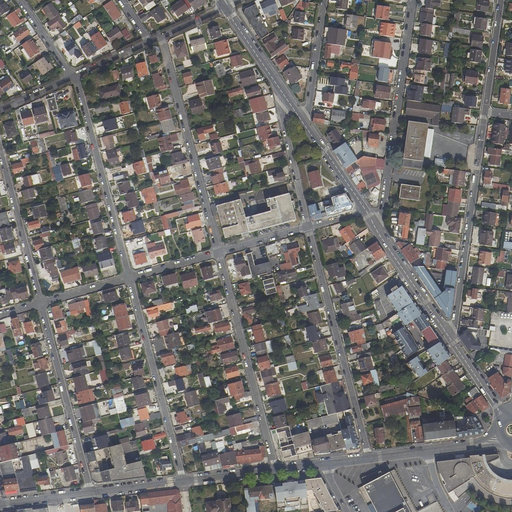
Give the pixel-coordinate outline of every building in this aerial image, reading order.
[(10,10),(3,0),(1,0),(0,1),(0,16),(0,17),(2,15),(8,12),(10,10)] [(177,17),(189,9),(182,0),(171,8),(172,9),(171,11),(173,14),(174,13),(177,17)] [(205,0),(186,0),(194,11),(207,2),(205,0)] [(275,7),(271,0),(269,0),(259,4),(263,12),(275,7)] [(347,11),(348,0),(337,0),(337,9),(347,11)] [(427,0),(426,9),(433,9),(433,6),(440,7),(441,1),(438,1),(437,0),(427,0)] [(476,10),(488,12),(489,2),(479,0),(479,1),(478,1),(476,10)] [(103,6),(111,18),(114,16),(115,15),(110,9),(113,6),(110,1),(103,6)] [(121,16),(111,1),(110,1),(113,6),(110,9),(115,15),(114,16),(116,20),(121,16)] [(145,7),(148,11),(156,5),(153,1),(145,7)] [(304,2),(300,1),(294,10),(303,11),(303,8),(309,9),(309,3),(304,2)] [(51,3),(42,9),(50,21),(59,15),(51,3)] [(245,9),(244,14),(261,40),(270,34),(256,4),(245,9)] [(378,6),(376,19),(388,21),(390,8),(378,6)] [(145,14),(144,13),(139,17),(142,22),(153,15),(158,23),(165,18),(158,7),(150,13),(149,11),(145,14)] [(20,20),(16,15),(21,12),(19,8),(6,17),(14,28),(23,21),(22,19),(20,20)] [(433,9),(426,9),(422,8),(419,23),(422,24),(435,25),(436,18),(433,17),(434,10),(433,9)] [(96,18),(104,12),(103,9),(94,16),(96,18)] [(287,19),(283,9),(279,11),(284,24),(287,19)] [(304,24),(305,13),(296,12),(295,23),(304,24)] [(356,28),(358,16),(347,15),(345,27),(356,28)] [(59,16),(58,16),(50,21),(47,23),(52,31),(56,28),(59,32),(67,26),(59,16)] [(366,17),(364,33),(368,34),(368,31),(366,31),(366,30),(368,30),(368,27),(371,27),(371,24),(374,24),(375,19),(366,17)] [(486,31),(487,19),(475,18),(474,22),(475,22),(474,29),(486,31)] [(434,37),(436,25),(435,25),(422,24),(420,35),(434,37)] [(18,42),(30,34),(25,26),(13,35),(18,42)] [(212,40),(222,37),(219,26),(209,28),(212,40)] [(106,35),(112,44),(123,37),(117,27),(106,35)] [(329,43),(331,43),(331,44),(340,45),(345,46),(347,31),(332,29),(325,28),(325,32),(331,32),(329,43)] [(303,41),(305,30),(294,29),(292,39),(303,41)] [(95,37),(91,30),(87,33),(95,45),(97,43),(95,41),(96,41),(94,38),(95,37)] [(81,48),(88,58),(99,51),(95,45),(87,33),(84,35),(89,43),(81,48)] [(273,57),(276,54),(278,56),(288,49),(289,48),(289,45),(287,46),(283,41),(276,46),(274,42),(277,40),(274,34),(263,42),(273,57)] [(472,35),(471,46),(482,48),(484,37),(472,35)] [(104,38),(97,43),(95,45),(99,51),(100,53),(110,46),(104,38)] [(207,49),(206,45),(204,39),(191,42),(193,52),(207,49)] [(38,48),(35,47),(31,40),(22,46),(30,58),(39,52),(39,50),(38,48)] [(218,57),(230,54),(226,40),(214,43),(218,57)] [(65,47),(71,56),(80,50),(74,41),(65,47)] [(437,49),(438,43),(425,41),(424,48),(437,49)] [(388,58),(389,52),(390,52),(392,44),(380,42),(377,58),(384,59),(384,57),(388,58)] [(178,58),(188,55),(185,43),(174,46),(178,58)] [(339,48),(340,45),(331,44),(326,44),(324,58),(331,59),(332,47),(339,48)] [(289,53),(290,51),(288,49),(278,56),(275,59),(282,69),(283,69),(285,72),(294,66),(292,62),(289,63),(284,56),(289,53)] [(471,50),(469,62),(480,63),(482,51),(471,50)] [(148,54),(151,64),(158,62),(157,58),(155,52),(148,54)] [(228,69),(238,66),(236,56),(225,59),(228,69)] [(51,70),(48,64),(44,58),(35,64),(43,75),(51,70)] [(431,59),(419,58),(417,70),(424,71),(432,72),(433,68),(430,68),(431,59)] [(218,78),(220,78),(226,76),(221,64),(220,64),(219,63),(216,64),(215,61),(212,62),(214,67),(218,78)] [(139,77),(148,75),(145,63),(136,65),(139,77)] [(355,80),(355,78),(357,79),(359,69),(357,69),(358,66),(352,65),(352,64),(347,63),(347,68),(351,69),(350,79),(355,80)] [(124,80),(133,77),(131,66),(121,69),(124,80)] [(292,85),(302,78),(294,66),(285,72),(284,73),(292,85)] [(378,81),(393,83),(395,70),(380,68),(378,81)] [(424,71),(417,70),(414,70),(414,74),(415,74),(415,78),(414,82),(424,84),(425,76),(424,76),(424,71)] [(20,76),(25,84),(33,78),(28,71),(20,76)] [(242,84),(240,85),(240,88),(242,88),(256,83),(253,71),(250,72),(250,71),(239,74),(242,84)] [(477,80),(478,73),(467,71),(466,75),(464,75),(464,79),(466,79),(465,83),(478,85),(479,80),(477,80)] [(186,85),(188,84),(188,86),(193,85),(190,73),(183,74),(186,85)] [(154,79),(156,87),(159,87),(164,85),(162,77),(160,77),(154,79)] [(344,87),(345,79),(332,77),(331,85),(344,87)] [(14,86),(8,78),(0,83),(0,86),(4,93),(14,86)] [(201,99),(215,95),(211,80),(197,83),(196,84),(200,99),(201,99)] [(101,99),(120,94),(118,86),(99,90),(101,99)] [(389,99),(390,88),(377,86),(375,97),(389,99)] [(259,87),(257,88),(257,87),(251,88),(251,90),(246,91),(248,98),(261,94),(259,87)] [(229,97),(243,94),(242,88),(240,88),(227,91),(229,97)] [(499,103),(509,104),(510,95),(511,90),(501,89),(499,103)] [(417,101),(418,92),(408,91),(407,100),(417,101)] [(338,94),(326,93),(325,92),(323,101),(333,102),(333,103),(337,104),(339,94),(338,94)] [(157,95),(146,98),(149,110),(161,106),(157,95)] [(466,96),(467,95),(463,95),(463,100),(466,101),(465,106),(476,107),(477,98),(466,96)] [(58,110),(55,97),(46,99),(50,112),(58,110)] [(250,100),(254,114),(256,113),(266,111),(262,97),(250,100)] [(201,99),(200,99),(189,102),(193,114),(204,111),(201,99)] [(377,106),(376,106),(376,102),(376,101),(363,99),(363,103),(361,103),(361,107),(377,110),(377,106)] [(130,113),(130,112),(133,111),(130,100),(122,103),(124,114),(130,113)] [(439,120),(441,106),(407,101),(405,115),(409,115),(432,119),(431,125),(438,126),(439,120)] [(110,111),(108,105),(94,108),(96,114),(110,111)] [(38,109),(38,108),(32,110),(36,123),(36,124),(49,121),(46,107),(38,109)] [(470,109),(453,107),(451,122),(463,124),(464,118),(464,115),(470,116),(470,109)] [(157,111),(160,122),(161,122),(171,119),(169,108),(157,111)] [(241,108),(234,110),(235,117),(242,116),(241,108)] [(267,121),(270,120),(268,110),(266,111),(256,113),(258,123),(264,122),(265,124),(268,123),(267,121)] [(331,121),(344,123),(345,111),(333,110),(331,121)] [(24,126),(33,124),(34,123),(31,112),(21,114),(24,126)] [(76,125),(73,112),(58,116),(61,129),(76,125)] [(359,118),(364,119),(365,114),(359,113),(353,112),(352,119),(359,121),(359,118)] [(137,128),(134,114),(113,119),(114,121),(115,121),(115,122),(122,121),(125,132),(134,129),(137,128)] [(315,114),(314,120),(314,123),(328,124),(328,121),(325,120),(325,116),(315,114)] [(371,124),(373,125),(373,129),(384,131),(386,120),(374,118),(374,119),(371,119),(371,124)] [(164,133),(174,131),(171,119),(161,122),(164,133)] [(422,169),(424,157),(428,129),(428,124),(409,121),(402,166),(422,169)] [(8,137),(17,134),(13,122),(4,125),(8,137)] [(40,138),(39,134),(36,124),(36,123),(34,123),(33,124),(34,126),(31,127),(32,130),(34,129),(37,139),(40,138)] [(506,125),(495,123),(494,133),(505,135),(505,129),(506,125)] [(269,125),(257,128),(261,142),(272,139),(269,125)] [(207,128),(206,127),(197,129),(200,140),(205,139),(204,133),(208,132),(207,128)] [(335,129),(328,135),(337,148),(345,143),(335,129)] [(430,158),(434,130),(428,129),(424,157),(430,158)] [(67,143),(77,141),(74,130),(64,133),(67,143)] [(374,144),(378,144),(380,133),(373,132),(369,131),(362,130),(362,131),(363,134),(369,134),(368,145),(374,145),(374,144)] [(503,145),(505,135),(494,133),(492,143),(503,145)] [(158,139),(161,154),(172,151),(173,150),(171,142),(178,140),(176,134),(160,138),(158,139)] [(102,137),(104,147),(106,147),(114,144),(112,135),(102,137)] [(280,145),(278,138),(272,139),(261,142),(258,143),(259,146),(269,144),(270,149),(274,148),(274,147),(280,145)] [(36,141),(36,140),(34,141),(34,142),(31,143),(31,146),(30,146),(31,149),(32,149),(33,154),(39,152),(38,147),(40,146),(41,152),(46,151),(44,139),(36,141)] [(220,142),(211,144),(213,155),(223,152),(220,142)] [(337,148),(333,151),(346,169),(356,162),(358,160),(346,142),(345,143),(337,148)] [(72,151),(75,162),(81,160),(79,153),(86,152),(87,151),(85,144),(77,146),(78,149),(72,151)] [(114,150),(114,148),(107,150),(107,153),(110,165),(119,163),(116,151),(114,151),(114,150)] [(501,150),(489,148),(488,154),(492,155),(490,165),(499,166),(501,150)] [(173,154),(176,166),(188,163),(187,157),(183,158),(181,151),(173,154)] [(375,166),(376,165),(384,166),(385,159),(363,156),(358,160),(356,162),(359,167),(375,166)] [(219,157),(207,160),(210,171),(213,170),(222,168),(219,157)] [(134,169),(137,176),(144,174),(149,173),(147,165),(145,158),(140,159),(134,161),(134,169)] [(251,175),(261,172),(258,159),(252,160),(252,163),(249,164),(249,165),(251,175)] [(19,171),(24,170),(22,162),(12,165),(14,174),(20,173),(19,171)] [(346,169),(349,174),(359,167),(356,162),(346,169)] [(69,163),(56,166),(52,167),(54,173),(63,171),(64,175),(70,174),(69,171),(71,171),(69,163)] [(212,181),(212,182),(213,186),(225,183),(223,173),(224,173),(223,168),(222,168),(213,170),(214,175),(211,176),(212,181)] [(463,187),(466,172),(443,168),(442,173),(454,175),(453,185),(463,187)] [(278,181),(278,183),(286,181),(282,169),(268,173),(269,176),(273,175),(274,182),(278,181)] [(158,186),(158,188),(175,184),(174,183),(173,182),(172,181),(170,182),(167,171),(154,174),(153,172),(152,172),(149,173),(150,177),(153,187),(157,186),(158,186)] [(312,189),(322,186),(318,171),(308,173),(312,189)] [(486,171),(483,188),(503,191),(509,191),(510,186),(492,183),(492,177),(492,173),(491,173),(491,172),(486,171)] [(128,173),(113,177),(114,182),(129,178),(128,173)] [(377,182),(373,173),(363,177),(367,186),(377,182)] [(26,187),(40,183),(37,174),(23,178),(26,187)] [(82,188),(92,185),(89,174),(79,176),(82,188)] [(356,176),(352,179),(360,191),(366,187),(363,182),(360,184),(356,176)] [(177,195),(190,191),(187,180),(181,181),(181,185),(175,187),(177,195)] [(129,181),(118,184),(121,195),(126,194),(132,193),(129,181)] [(225,193),(229,191),(227,182),(225,183),(213,186),(215,195),(221,193),(225,193)] [(419,201),(421,187),(401,184),(399,198),(419,201)] [(450,189),(448,201),(461,203),(461,199),(460,199),(461,190),(458,190),(459,187),(454,186),(454,189),(450,189)] [(153,202),(157,202),(155,193),(153,187),(141,190),(143,197),(144,197),(146,204),(153,202)] [(36,197),(33,188),(21,192),(22,195),(24,195),(24,196),(25,200),(36,197)] [(82,204),(93,201),(90,189),(79,192),(82,204)] [(482,203),(482,208),(506,211),(509,191),(503,191),(501,206),(482,203)] [(128,204),(130,209),(140,206),(135,192),(132,193),(126,194),(127,199),(128,204)] [(184,206),(181,207),(183,211),(194,208),(192,200),(194,199),(192,192),(181,195),(184,206)] [(270,207),(271,211),(259,214),(253,216),(247,218),(246,218),(249,232),(250,233),(252,232),(296,220),(289,194),(266,200),(268,207),(270,207)] [(351,210),(350,204),(344,195),(333,197),(335,206),(327,209),(329,216),(351,210)] [(249,236),(248,232),(249,232),(246,218),(245,214),(243,215),(239,200),(217,206),(225,239),(241,234),(242,238),(249,236)] [(461,203),(448,201),(446,217),(457,218),(459,207),(460,207),(461,203)] [(318,211),(316,202),(308,205),(311,218),(315,220),(323,218),(321,210),(318,211)] [(86,206),(90,220),(94,219),(101,217),(97,203),(86,206)] [(44,205),(32,208),(33,213),(35,212),(36,219),(47,216),(44,205)] [(183,211),(161,217),(163,225),(164,231),(169,230),(166,219),(170,218),(178,216),(178,215),(193,211),(193,212),(199,210),(198,207),(194,208),(183,211)] [(125,223),(136,220),(134,211),(123,214),(125,223)] [(0,229),(11,227),(7,212),(0,213),(0,229)] [(484,218),(486,218),(485,225),(494,226),(496,213),(485,212),(484,218)] [(410,215),(400,213),(398,225),(409,227),(410,215)] [(187,229),(201,225),(198,215),(187,218),(189,224),(186,225),(187,229)] [(90,220),(94,235),(105,233),(102,221),(95,223),(94,219),(90,220)] [(30,229),(40,226),(38,220),(28,223),(30,229)] [(457,231),(458,221),(450,220),(449,230),(457,231)] [(139,224),(137,224),(137,223),(126,226),(128,235),(133,234),(133,232),(138,231),(138,230),(141,230),(139,224)] [(339,232),(347,243),(355,237),(350,230),(352,228),(350,226),(348,227),(347,227),(339,232)] [(14,229),(12,230),(11,227),(0,229),(0,237),(1,242),(14,238),(12,232),(14,232),(15,232),(14,229)] [(406,240),(408,229),(400,228),(398,237),(402,238),(402,240),(406,240)] [(202,235),(203,234),(202,229),(192,231),(196,244),(205,242),(204,237),(203,237),(202,235)] [(419,234),(418,234),(416,244),(424,246),(425,234),(426,229),(424,229),(420,229),(419,234)] [(439,248),(441,231),(426,229),(425,234),(430,235),(429,246),(432,247),(438,248),(439,248)] [(492,246),(494,232),(482,231),(480,245),(492,246)] [(70,234),(72,241),(75,241),(78,239),(77,237),(75,238),(74,233),(70,234)] [(95,239),(98,250),(108,247),(105,236),(95,239)] [(336,250),(334,240),(333,236),(321,239),(322,243),(325,253),(336,250)] [(42,238),(33,241),(36,251),(39,250),(45,248),(42,238)] [(349,247),(356,256),(366,250),(359,240),(349,247)] [(73,243),(76,256),(82,254),(80,247),(76,248),(74,242),(73,243)] [(367,249),(376,262),(386,255),(376,242),(367,249)] [(409,243),(398,242),(397,243),(411,264),(419,258),(417,256),(413,250),(409,243)] [(16,252),(13,243),(4,246),(5,251),(6,255),(16,252)] [(164,243),(148,248),(151,257),(167,253),(164,243)] [(278,253),(276,243),(265,246),(268,256),(278,253)] [(300,252),(298,244),(286,247),(288,252),(292,267),(294,266),(299,264),(296,253),(300,252)] [(346,248),(344,245),(340,248),(336,250),(338,254),(346,248)] [(45,248),(39,250),(41,259),(42,261),(54,258),(51,247),(45,248)] [(451,250),(447,249),(439,248),(438,248),(436,260),(446,262),(447,262),(448,255),(450,255),(451,250)] [(136,265),(147,262),(144,249),(133,252),(136,265)] [(292,267),(288,252),(284,253),(284,254),(286,263),(280,265),(281,272),(292,269),(292,267)] [(490,265),(492,253),(480,252),(479,264),(490,265)] [(110,253),(97,256),(100,269),(114,265),(110,253)] [(255,266),(251,253),(246,255),(248,266),(252,278),(252,279),(258,278),(257,276),(266,273),(267,276),(273,274),(269,262),(255,266)] [(247,279),(252,278),(248,266),(246,266),(244,258),(235,260),(237,271),(240,271),(242,277),(246,275),(247,279)] [(49,269),(51,277),(59,275),(56,261),(55,259),(47,261),(49,269)] [(436,265),(436,269),(445,270),(446,262),(436,260),(434,260),(433,264),(436,265)] [(9,263),(12,274),(22,271),(19,261),(9,263)] [(339,269),(337,263),(327,266),(330,278),(340,275),(340,277),(346,276),(343,268),(339,269)] [(83,267),(86,277),(98,274),(95,264),(83,267)] [(388,277),(383,270),(384,270),(382,266),(371,274),(378,284),(388,277)] [(212,273),(213,273),(211,267),(202,269),(204,280),(213,278),(212,273)] [(423,267),(412,268),(419,277),(421,276),(446,313),(444,314),(447,319),(451,318),(457,272),(446,270),(443,294),(441,294),(423,267)] [(472,284),(482,285),(484,269),(474,267),(472,284)] [(63,283),(81,279),(78,268),(64,271),(63,268),(59,269),(63,283)] [(287,278),(297,276),(295,268),(292,269),(281,272),(277,273),(279,284),(281,284),(286,282),(288,282),(287,278)] [(188,273),(188,274),(180,276),(184,289),(198,285),(194,271),(188,273)] [(166,290),(179,287),(175,274),(163,277),(166,290)] [(419,277),(444,314),(446,313),(421,276),(419,277)] [(143,295),(156,292),(153,281),(141,284),(143,295)] [(242,296),(251,293),(249,282),(239,285),(242,296)] [(344,291),(340,283),(333,284),(337,294),(344,291)] [(10,286),(10,289),(13,300),(18,299),(18,300),(23,298),(26,298),(29,297),(26,287),(16,290),(15,285),(10,286)] [(299,299),(304,297),(307,296),(305,286),(302,287),(299,287),(298,285),(296,286),(299,299)] [(387,296),(398,312),(413,303),(401,286),(398,289),(396,286),(391,290),(392,292),(387,296)] [(162,288),(159,288),(162,299),(163,305),(168,303),(163,287),(162,288)] [(116,291),(115,292),(113,288),(103,290),(104,294),(103,295),(105,304),(119,300),(116,291)] [(6,304),(5,302),(13,300),(10,289),(0,291),(0,303),(1,303),(1,305),(6,304)] [(473,289),(473,291),(468,290),(466,290),(466,292),(468,292),(467,296),(472,297),(472,299),(477,300),(478,289),(473,289)] [(211,293),(211,292),(204,294),(206,303),(222,299),(220,291),(211,293)] [(306,308),(307,312),(324,307),(323,303),(319,304),(316,294),(307,296),(304,297),(305,302),(309,301),(310,307),(306,308)] [(92,315),(90,308),(88,300),(79,303),(79,301),(76,302),(76,303),(68,305),(70,311),(70,312),(86,308),(88,316),(92,315)] [(272,302),(274,308),(281,306),(280,303),(279,300),(272,302)] [(259,305),(258,302),(246,305),(247,308),(242,309),(247,325),(253,324),(252,321),(253,320),(251,314),(255,313),(253,307),(259,305)] [(346,312),(343,313),(344,317),(356,314),(353,302),(344,304),(344,307),(346,312)] [(125,303),(113,307),(116,319),(128,316),(125,303)] [(393,334),(404,326),(413,320),(421,314),(413,303),(398,312),(382,324),(388,337),(393,334)] [(186,308),(187,314),(198,311),(196,305),(186,308)] [(59,306),(51,308),(54,320),(64,317),(65,317),(64,312),(62,312),(61,308),(60,308),(59,306)] [(156,306),(155,307),(147,309),(149,319),(152,318),(153,319),(156,318),(155,317),(159,316),(158,310),(156,306)] [(209,324),(222,320),(219,306),(204,310),(204,313),(206,312),(209,324)] [(481,321),(483,322),(485,309),(473,308),(471,320),(478,321),(481,321)] [(376,325),(377,325),(382,324),(375,309),(363,313),(364,315),(368,314),(370,319),(374,318),(376,325)] [(511,319),(511,313),(507,313),(492,310),(491,318),(500,319),(500,317),(511,319)] [(308,314),(311,326),(322,323),(319,312),(308,314)] [(432,324),(424,312),(422,314),(428,324),(429,326),(432,324)] [(346,323),(362,319),(360,313),(356,314),(344,317),(346,323)] [(413,320),(421,332),(429,326),(428,324),(422,314),(421,314),(413,320)] [(132,328),(129,320),(128,316),(116,319),(119,331),(132,328)] [(67,330),(64,317),(54,320),(58,333),(67,330)] [(15,330),(20,328),(17,318),(12,319),(15,330)] [(164,336),(171,334),(167,319),(157,322),(161,337),(164,336)] [(468,324),(470,324),(470,328),(477,329),(478,321),(471,320),(463,319),(462,324),(468,325),(468,324)] [(34,335),(34,333),(31,322),(24,324),(27,337),(34,335)] [(228,326),(230,325),(229,322),(213,326),(214,329),(219,328),(220,332),(229,330),(228,326)] [(374,341),(388,337),(382,324),(377,325),(380,334),(378,335),(379,336),(374,337),(374,341)] [(196,334),(212,330),(211,325),(195,329),(196,334)] [(408,331),(407,331),(404,326),(393,334),(396,338),(395,339),(402,349),(401,350),(407,358),(419,350),(414,342),(415,341),(408,331)] [(421,332),(429,344),(437,338),(429,326),(421,332)] [(463,332),(464,333),(459,336),(466,347),(469,345),(470,346),(471,344),(473,347),(478,343),(470,332),(484,334),(485,330),(483,330),(480,329),(477,329),(470,328),(467,327),(467,330),(463,332)] [(256,343),(265,341),(262,329),(253,331),(256,343)] [(365,334),(363,329),(349,333),(352,341),(362,339),(361,335),(365,334)] [(70,347),(66,332),(58,334),(62,349),(70,347)] [(118,347),(131,343),(130,339),(128,340),(126,332),(115,335),(118,347)] [(183,347),(179,332),(171,334),(164,336),(168,351),(183,347)] [(216,350),(217,353),(225,351),(225,350),(234,347),(231,337),(217,340),(220,349),(216,350)] [(429,344),(431,347),(440,342),(437,338),(429,344)] [(327,346),(325,346),(323,339),(312,341),(316,353),(328,350),(327,346)] [(267,350),(265,342),(255,345),(258,356),(268,354),(266,350),(267,350)] [(426,351),(429,355),(442,346),(440,342),(431,347),(426,351)] [(34,354),(30,355),(31,359),(43,356),(40,343),(31,345),(34,354)] [(429,355),(437,366),(445,360),(450,357),(442,346),(429,355)] [(134,350),(131,351),(130,347),(119,350),(122,360),(124,359),(124,362),(136,359),(134,350)] [(68,357),(70,356),(71,363),(83,360),(82,355),(80,355),(78,349),(66,352),(68,357)] [(388,352),(393,364),(399,362),(394,350),(388,352)] [(475,350),(471,353),(475,360),(482,355),(479,351),(477,350),(475,350)] [(224,364),(237,361),(235,351),(221,355),(224,364)] [(173,352),(161,355),(162,361),(164,360),(165,366),(177,363),(176,359),(174,359),(173,352)] [(500,363),(500,365),(502,365),(504,365),(505,355),(494,353),(493,360),(497,361),(496,363),(500,363)] [(267,355),(257,358),(261,371),(274,367),(273,364),(270,365),(267,355)] [(285,357),(287,364),(295,362),(294,355),(285,357)] [(322,368),(333,365),(330,355),(320,358),(322,368)] [(502,374),(510,377),(511,375),(511,355),(505,355),(504,365),(502,374)] [(360,366),(361,372),(374,369),(370,356),(359,359),(360,366)] [(408,363),(419,378),(428,372),(425,368),(424,369),(422,367),(421,368),(419,365),(420,364),(418,362),(420,361),(417,357),(408,363)] [(49,360),(46,361),(46,358),(38,360),(38,363),(34,364),(35,369),(39,368),(40,370),(48,368),(47,364),(49,364),(49,360)] [(443,376),(452,369),(445,360),(437,366),(443,376)] [(75,372),(74,373),(75,378),(84,375),(89,374),(86,361),(73,365),(75,372)] [(142,363),(132,366),(135,377),(141,375),(143,375),(144,374),(142,363)] [(192,371),(190,365),(177,368),(180,377),(188,375),(187,372),(192,371)] [(228,379),(239,376),(237,366),(225,369),(227,375),(228,379)] [(279,369),(279,366),(274,367),(261,371),(264,382),(266,382),(267,383),(273,381),(273,380),(274,380),(272,371),(279,369)] [(434,368),(440,377),(443,376),(437,366),(434,368)] [(488,379),(501,399),(510,392),(511,380),(506,380),(503,381),(500,376),(499,367),(493,366),(495,369),(486,375),(489,378),(488,379)] [(443,376),(449,385),(458,379),(452,369),(443,376)] [(332,371),(324,373),(327,384),(338,381),(335,374),(334,375),(332,371)] [(106,372),(101,374),(105,386),(105,385),(110,384),(106,372)] [(38,388),(49,384),(47,373),(41,375),(41,374),(35,375),(38,388)] [(364,385),(372,382),(370,374),(362,376),(364,385)] [(79,392),(88,390),(84,375),(75,378),(79,392)] [(143,382),(141,375),(135,377),(131,378),(134,390),(145,387),(144,382),(143,382)] [(462,385),(468,381),(464,375),(458,379),(449,385),(448,386),(452,392),(450,392),(453,396),(464,388),(462,385)] [(440,377),(447,387),(448,386),(449,385),(443,376),(440,377)] [(186,390),(183,378),(168,382),(169,387),(176,385),(178,392),(186,390)] [(119,381),(110,384),(111,387),(113,386),(114,390),(115,394),(122,392),(119,381)] [(227,385),(226,387),(229,397),(234,396),(244,393),(241,381),(229,384),(227,385)] [(328,415),(337,413),(351,409),(348,400),(346,400),(344,392),(341,393),(341,390),(340,387),(338,388),(337,385),(339,384),(338,381),(327,384),(320,386),(321,392),(315,393),(318,404),(324,402),(328,415)] [(268,397),(281,394),(278,382),(265,386),(268,397)] [(379,392),(393,388),(392,383),(378,387),(379,392)] [(483,414),(491,409),(476,387),(469,392),(471,396),(465,400),(467,404),(465,406),(471,414),(480,409),(481,411),(483,414)] [(44,398),(41,399),(42,404),(51,402),(50,399),(54,398),(52,390),(48,391),(48,389),(42,390),(44,398)] [(95,401),(92,389),(88,390),(79,392),(77,393),(76,393),(79,405),(95,401)] [(200,405),(196,390),(184,394),(188,408),(200,405)] [(240,400),(240,399),(251,396),(250,392),(244,393),(234,396),(235,402),(240,400)] [(409,417),(421,415),(419,397),(415,395),(406,392),(405,394),(403,400),(385,405),(381,406),(385,421),(409,415),(409,417)] [(113,395),(118,414),(124,412),(121,400),(124,399),(123,396),(122,393),(113,395)] [(375,399),(380,397),(379,393),(365,397),(367,406),(373,405),(375,404),(377,404),(375,399)] [(135,397),(138,408),(151,405),(148,394),(135,397)] [(405,394),(384,400),(385,405),(403,400),(405,394)] [(218,414),(219,416),(224,414),(223,412),(225,411),(225,409),(226,409),(225,403),(230,402),(229,397),(215,401),(215,403),(218,414)] [(271,407),(273,407),(274,414),(287,411),(284,399),(270,403),(271,407)] [(97,403),(80,408),(84,422),(101,418),(97,403)] [(37,409),(40,421),(51,418),(48,406),(37,409)] [(32,415),(30,407),(25,409),(22,410),(24,417),(24,418),(32,415)] [(150,418),(150,421),(161,418),(160,413),(149,416),(147,408),(138,410),(141,421),(150,418)] [(356,447),(357,447),(360,446),(351,409),(337,413),(339,421),(342,433),(346,448),(350,451),(358,450),(356,447)] [(175,418),(177,424),(191,420),(190,417),(186,418),(185,411),(177,413),(178,417),(175,418)] [(238,413),(227,416),(230,428),(238,426),(240,425),(238,413)] [(324,426),(339,421),(337,413),(328,415),(321,417),(323,425),(324,426)] [(284,415),(273,417),(276,429),(287,426),(284,415)] [(257,416),(243,420),(245,424),(253,422),(258,421),(257,416)] [(24,417),(16,419),(18,426),(21,426),(26,425),(24,418),(24,417)] [(56,432),(52,417),(51,418),(40,421),(39,421),(44,435),(50,434),(54,433),(56,432)] [(308,429),(323,425),(321,417),(311,420),(306,421),(308,429)] [(480,434),(484,431),(474,417),(467,417),(467,421),(467,424),(466,427),(455,428),(457,437),(470,435),(480,434)] [(133,418),(120,421),(121,428),(126,427),(134,425),(135,425),(133,418)] [(457,437),(455,428),(454,419),(447,420),(447,422),(443,422),(443,420),(438,421),(438,422),(422,424),(425,441),(457,437)] [(82,424),(85,433),(94,431),(92,421),(82,424)] [(425,443),(425,441),(422,424),(420,425),(420,421),(411,422),(412,428),(415,428),(415,432),(413,432),(414,441),(415,445),(425,443)] [(147,422),(135,425),(134,425),(137,436),(146,434),(145,430),(148,429),(149,428),(147,422)] [(37,437),(33,423),(26,425),(29,439),(37,437)] [(21,426),(18,426),(8,429),(9,436),(23,433),(21,426)] [(192,433),(177,437),(178,442),(196,437),(204,435),(201,426),(193,428),(194,432),(192,433)] [(280,447),(284,459),(297,455),(295,449),(289,426),(287,426),(276,429),(276,430),(277,434),(278,433),(281,447),(280,447)] [(384,438),(386,438),(385,428),(374,429),(376,444),(385,443),(384,438)] [(229,429),(218,432),(213,433),(214,439),(222,437),(230,435),(229,429)] [(66,436),(64,430),(56,432),(54,433),(55,439),(66,436)] [(296,449),(295,449),(297,455),(314,451),(311,440),(308,432),(292,436),(296,449)] [(5,433),(0,434),(0,447),(9,445),(5,433)] [(214,439),(213,433),(204,435),(196,437),(197,442),(204,467),(221,462),(215,442),(211,442),(214,453),(207,454),(204,442),(214,439)] [(346,448),(342,433),(327,437),(331,452),(346,448)] [(111,447),(108,435),(95,438),(97,445),(98,450),(104,449),(109,447),(111,447)] [(314,451),(315,455),(331,454),(331,452),(327,437),(326,436),(311,440),(314,451)] [(182,446),(197,442),(196,437),(178,442),(181,454),(184,454),(182,446)] [(221,462),(222,466),(237,464),(233,445),(228,447),(230,452),(226,453),(222,437),(214,439),(215,442),(221,462)] [(144,451),(155,448),(153,439),(142,442),(144,451)] [(262,461),(266,456),(265,448),(264,446),(259,446),(259,448),(243,451),(242,447),(249,445),(248,441),(233,445),(237,464),(262,461)] [(20,458),(15,443),(9,445),(0,447),(0,458),(1,463),(12,460),(20,458)] [(109,470),(112,481),(146,477),(141,461),(128,464),(126,464),(121,444),(120,444),(113,446),(111,447),(109,447),(115,467),(113,469),(109,470)] [(54,449),(44,451),(45,456),(55,453),(58,465),(69,462),(66,450),(69,449),(68,445),(58,448),(54,449)] [(85,453),(92,481),(98,483),(112,481),(109,470),(100,472),(95,451),(85,453)] [(473,458),(437,462),(439,474),(440,474),(445,483),(443,485),(448,493),(453,491),(458,499),(467,492),(471,497),(475,500),(482,505),(488,508),(495,511),(501,511),(511,511),(511,482),(510,483),(506,482),(503,481),(498,479),(491,474),(486,470),(484,467),(483,465),(497,459),(498,459),(499,458),(499,457),(498,456),(498,455),(497,455),(473,458)] [(0,463),(0,467),(6,491),(20,489),(15,472),(12,460),(1,463),(0,463)] [(170,461),(166,462),(166,460),(156,462),(157,471),(171,469),(170,461)] [(75,473),(75,470),(73,465),(63,468),(66,482),(77,479),(75,473)] [(36,487),(32,470),(15,472),(20,489),(36,487)] [(416,511),(403,487),(394,470),(390,472),(379,478),(375,471),(370,474),(374,481),(363,487),(358,489),(370,511),(443,511),(439,504),(437,501),(416,511)] [(321,478),(305,480),(306,481),(307,491),(312,491),(315,497),(316,496),(318,501),(317,501),(320,507),(322,507),(325,511),(335,511),(338,510),(321,478)] [(287,511),(309,509),(307,491),(306,481),(274,485),(278,509),(286,508),(287,511)] [(273,498),(271,485),(259,487),(261,499),(273,498)] [(261,499),(259,487),(244,489),(246,511),(255,511),(254,502),(254,500),(261,499)] [(181,511),(179,492),(177,490),(140,495),(141,505),(148,504),(167,501),(167,503),(168,511),(181,511)] [(106,504),(98,505),(98,500),(94,500),(94,503),(95,511),(104,511),(107,511),(106,504)] [(124,510),(122,500),(112,502),(113,511),(114,511),(113,511),(123,511),(123,510),(124,510)] [(231,511),(230,500),(206,503),(207,511),(231,511)] [(139,510),(138,501),(126,503),(126,511),(131,511),(139,510)] [(95,511),(94,503),(80,504),(80,511),(95,511)]
